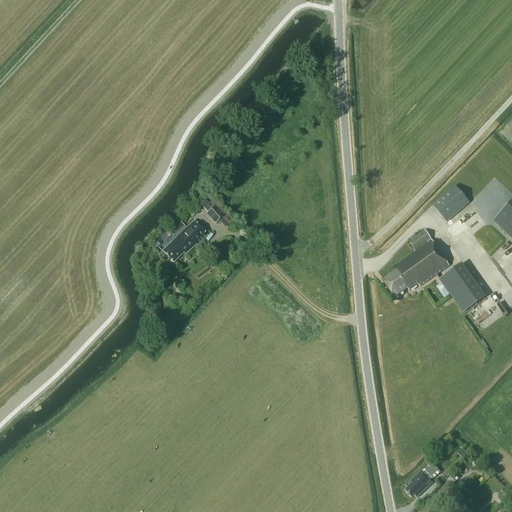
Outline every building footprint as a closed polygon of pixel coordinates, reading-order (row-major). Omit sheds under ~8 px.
[(469,203),(454,186),(431,205),(447,223),(469,203)] [(226,212),(210,195),(204,200),(200,205),(208,214),(206,215),(214,224),(226,212)] [(511,203),(494,223),(511,239),(511,203)] [(207,236),(194,222),(186,229),(180,223),(176,226),(175,225),(169,230),(176,238),(162,252),(173,263),(184,253),(185,255),(196,245),(197,245),(207,236)] [(424,231),(408,242),(414,251),(392,267),(395,271),(382,281),(394,298),(406,289),(408,292),(417,286),(418,288),(449,266),(424,231)] [(486,298),(462,265),(439,282),(463,314),(486,298)] [(432,463),(425,470),(434,479),(441,473),(432,463)] [(414,495),(416,498),(432,483),(421,472),(406,486),(408,488),(405,491),(411,498),(414,495)] [(443,500),(454,488),(445,480),(434,491),(437,494),(443,500)] [(433,511),(445,501),(443,500),(437,494),(419,511),(433,511)]
